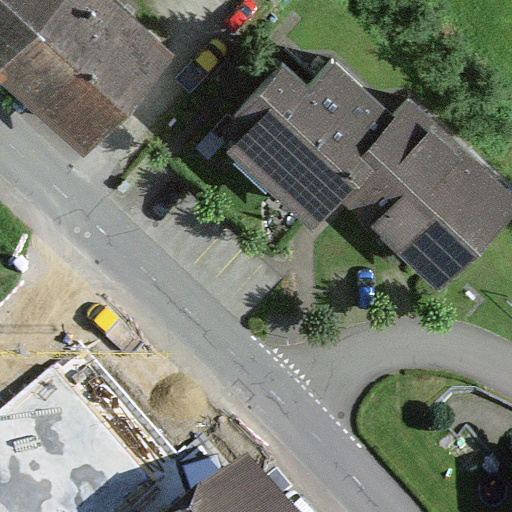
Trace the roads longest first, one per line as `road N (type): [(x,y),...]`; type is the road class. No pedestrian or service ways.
road 1 (unclassified): [(282,405),(0,134)]
road 2 (residential): [(282,405),(343,361),(379,349),(472,351),(511,372)]
road 3 (unclassified): [(385,511),(282,405)]
